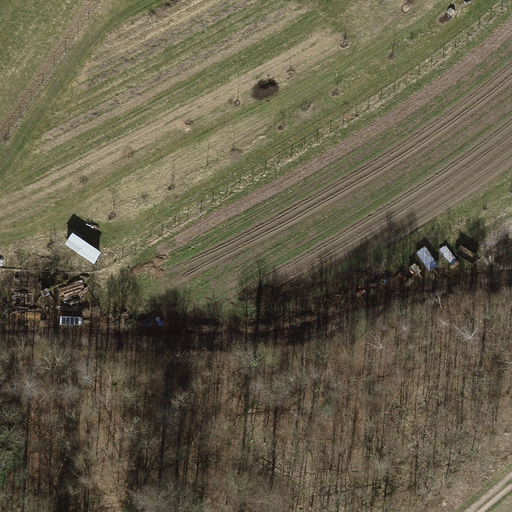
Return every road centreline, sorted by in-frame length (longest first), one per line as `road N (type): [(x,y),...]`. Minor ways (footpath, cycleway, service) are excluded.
road 1 (track): [(511,294),(0,320)]
road 2 (track): [(121,314),(266,0)]
